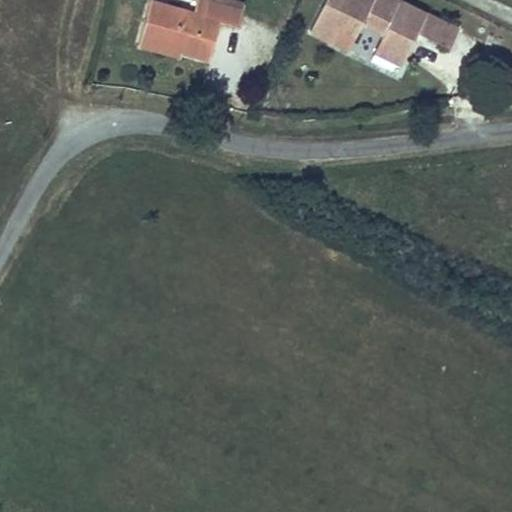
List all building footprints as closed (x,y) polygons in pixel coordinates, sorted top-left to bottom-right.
[(150,0),(149,0),(139,39),(180,51),(207,59),(218,20),(236,26),(241,9),(205,0),(194,0),(191,12),(150,0)] [(228,0),(205,0),(241,9),(242,4),(228,0)] [(383,33),(379,41),(406,53),(416,30),(448,46),(457,28),(398,0),(323,0),(309,30),(330,41),(336,28),(353,36),(360,22),(383,33)] [(180,51),(139,39),(137,45),(179,57),(180,51)] [(406,53),(379,41),(370,59),(396,72),(406,53)]
